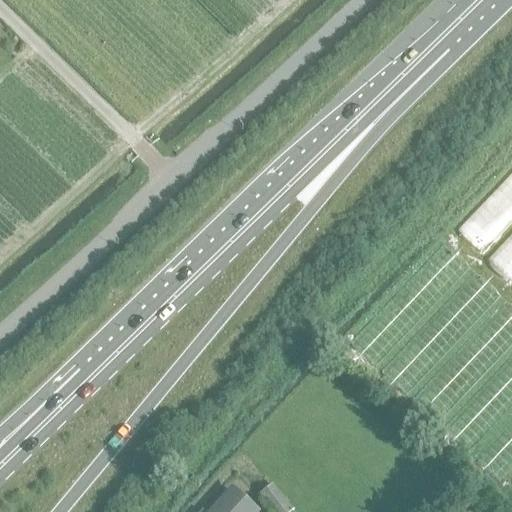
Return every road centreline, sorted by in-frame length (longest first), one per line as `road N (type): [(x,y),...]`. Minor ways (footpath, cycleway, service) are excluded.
road 1 (primary): [(50,511),(389,118),(446,31)]
road 2 (primary): [(446,31),(89,377)]
road 3 (unclassified): [(0,333),(363,0)]
road 4 (primary): [(89,377),(0,465)]
